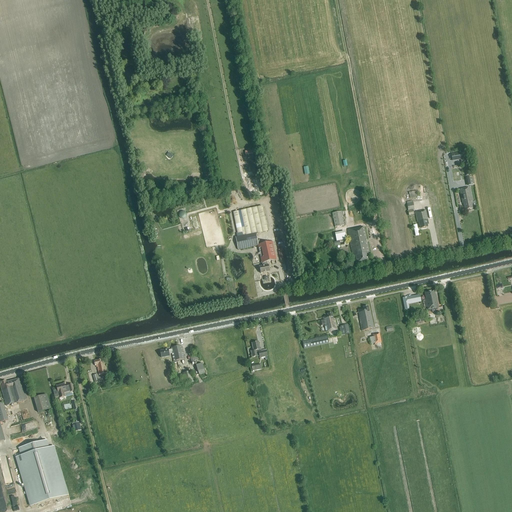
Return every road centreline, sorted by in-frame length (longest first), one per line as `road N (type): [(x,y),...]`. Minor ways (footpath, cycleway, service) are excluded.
road 1 (tertiary): [(0,375),(288,309)]
road 2 (unclassified): [(288,309),(283,288),(511,239)]
road 3 (tertiary): [(288,309),(511,262)]
road 4 (track): [(72,355),(110,511)]
